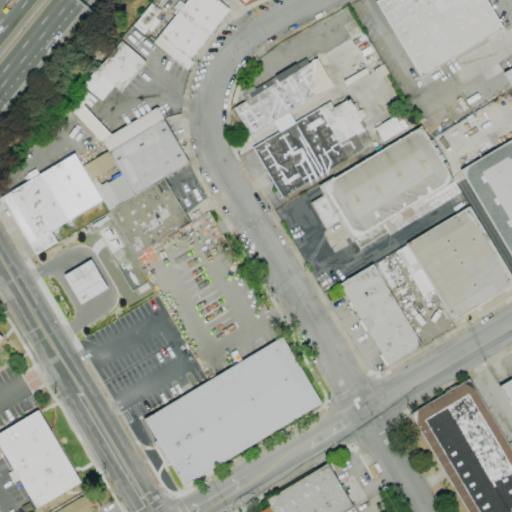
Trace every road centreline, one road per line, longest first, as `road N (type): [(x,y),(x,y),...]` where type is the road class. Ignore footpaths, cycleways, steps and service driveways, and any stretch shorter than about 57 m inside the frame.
road 1 (tertiary): [(423,511),(207,127),(212,82),(241,37),(311,0)]
road 2 (tertiary): [(363,410),(511,322)]
road 3 (secondary): [(79,392),(0,259)]
road 4 (secondary): [(150,511),(79,392)]
